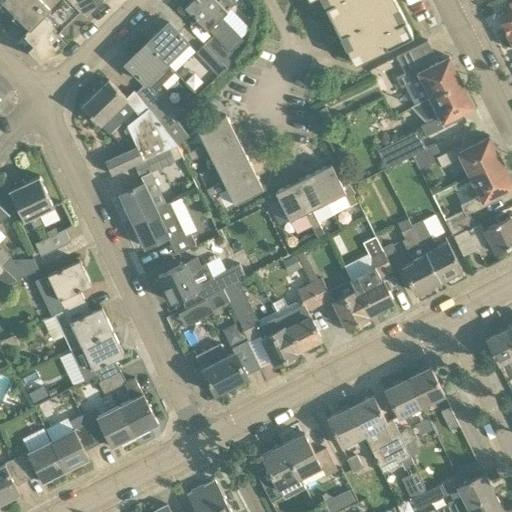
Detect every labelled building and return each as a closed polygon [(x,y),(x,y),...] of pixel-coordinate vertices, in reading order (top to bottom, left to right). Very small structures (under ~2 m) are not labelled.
[(11,11),(15,14),(15,15),(29,0),(3,0),(0,3),(0,5),(8,14),(11,11)] [(17,22),(26,32),(57,0),(29,0),(15,15),(15,14),(12,18),(12,19),(16,15),(20,19),(17,22)] [(57,0),(26,32),(24,34),(33,43),(28,48),(32,52),(41,61),(62,40),(56,35),(80,11),(86,17),(96,7),(92,0),(57,0)] [(228,68),(237,59),(231,52),(243,40),(221,17),(235,4),(233,0),(218,0),(217,2),(215,0),(192,0),(184,8),(207,31),(209,30),(214,35),(205,44),(228,68)] [(354,64),(410,36),(412,35),(394,0),(328,0),(331,4),(325,7),(340,37),(346,34),(352,46),(346,48),(354,64)] [(511,3),(509,5),(511,11),(511,17),(501,22),(511,43),(511,3)] [(169,23),(147,43),(167,63),(188,43),(169,23)] [(401,88),(420,79),(430,99),(462,82),(449,57),(438,62),(427,41),(396,56),(405,74),(396,78),(401,88)] [(145,84),(159,100),(174,119),(184,110),(183,109),(172,109),(160,94),(160,86),(175,72),(167,63),(147,43),(126,64),(145,84)] [(195,53),(218,76),(228,68),(205,44),(195,53)] [(188,72),(182,65),(175,72),(181,79),(188,72)] [(111,175),(134,165),(176,145),(177,145),(148,109),(134,91),(126,98),(108,80),(82,106),(109,134),(122,122),(113,113),(125,101),(139,116),(127,126),(137,147),(105,161),(111,175)] [(462,82),(430,99),(411,108),(427,123),(421,127),(425,136),(461,118),(458,114),(474,106),(462,82)] [(159,100),(148,109),(177,145),(188,137),(183,130),(176,119),(174,119),(159,100)] [(326,108),(317,112),(322,122),(330,118),(326,108)] [(197,130),(204,145),(206,148),(235,134),(226,116),(197,130)] [(377,151),(386,169),(412,157),(427,150),(417,131),(377,151)] [(204,145),(196,150),(200,157),(208,152),(215,167),(244,153),(235,134),(206,148),(204,145)] [(460,159),(470,178),(502,162),(489,136),(474,144),(471,140),(440,155),(435,146),(427,150),(412,157),(419,170),(438,161),(442,168),(460,159)] [(125,206),(131,221),(156,209),(166,204),(150,172),(182,157),(176,145),(134,165),(143,183),(119,194),(120,195),(123,194),(128,204),(125,206)] [(200,157),(196,150),(187,154),(189,157),(191,161),(200,157)] [(223,182),(214,186),(218,193),(226,189),(225,186),(254,171),(244,153),(215,167),(223,182)] [(409,162),(390,171),(398,187),(416,177),(409,162)] [(445,220),(452,236),(474,225),(469,214),(501,198),(499,194),(511,186),(511,182),(502,162),(470,178),(480,196),(461,205),(463,211),(445,220)] [(331,164),(312,174),(333,215),(356,203),(352,195),(354,194),(345,177),(339,180),(331,164)] [(254,171),(225,186),(226,189),(234,204),(263,190),(254,171)] [(294,183),(316,227),(319,225),(318,222),(333,215),(312,174),(294,183)] [(29,218),(34,229),(43,225),(38,215),(54,207),(54,206),(53,207),(39,177),(40,177),(39,176),(24,183),(23,180),(14,184),(16,187),(8,191),(23,221),(29,218)] [(311,226),(312,229),(316,227),(294,183),(275,193),(279,201),(269,206),(279,226),(290,220),(296,234),(311,226)] [(210,197),(218,193),(214,186),(206,190),(208,194),(209,197),(210,197)] [(156,209),(131,221),(139,236),(142,234),(144,239),(141,241),(144,248),(168,237),(177,254),(195,245),(190,234),(183,237),(167,203),(166,204),(156,209)] [(0,223),(8,215),(9,216),(10,215),(0,205),(0,223)] [(474,225),(452,236),(453,238),(454,238),(463,256),(477,249),(477,247),(489,242),(495,254),(511,245),(511,220),(510,217),(484,230),(480,223),(474,226),(474,225)] [(440,282),(411,225),(408,220),(397,224),(404,239),(401,241),(412,261),(402,266),(417,294),(440,282)] [(422,220),(411,225),(440,282),(462,271),(447,241),(435,246),(422,220)] [(316,227),(312,229),(315,233),(317,238),(318,240),(321,238),(325,236),(319,225),(316,227)] [(41,256),(71,242),(65,229),(57,233),(55,228),(46,232),(48,237),(40,241),(35,243),(41,256)] [(374,267),(349,280),(367,315),(393,302),(380,277),(393,270),(391,268),(382,248),(381,249),(375,237),(362,243),(374,267)] [(391,244),(382,248),(391,268),(401,263),(391,244)] [(10,258),(11,257),(0,246),(0,264),(2,266),(10,258)] [(305,268),(312,282),(318,279),(304,252),(297,256),(303,269),(305,268)] [(300,267),(295,255),(282,261),(288,273),(300,267)] [(10,258),(2,266),(16,279),(38,268),(33,257),(13,259),(12,259),(10,258)] [(200,288),(205,298),(223,289),(239,282),(240,281),(235,271),(222,277),(213,260),(204,264),(204,265),(201,266),(197,258),(185,264),(184,263),(158,276),(170,302),(200,288)] [(54,315),(54,316),(85,301),(80,290),(91,285),(79,260),(48,275),(35,281),(51,317),(54,315)] [(0,287),(16,279),(2,266),(0,264),(0,287)] [(321,278),(318,279),(312,282),(310,283),(320,304),(332,298),(347,328),(369,317),(367,315),(349,280),(349,281),(328,292),(321,278)] [(223,289),(229,303),(247,341),(260,335),(275,365),(297,354),(295,351),(278,317),(260,326),(239,282),(223,289)] [(303,304),(278,317),(295,351),(321,338),(307,311),(320,304),(310,283),(297,290),(303,304)] [(212,311),(229,303),(223,289),(205,298),(212,311)] [(81,346),(113,331),(101,307),(90,312),(85,301),(54,316),(70,351),(81,346)] [(498,366),(511,359),(511,342),(505,329),(485,340),(498,366)] [(94,370),(100,382),(120,371),(114,360),(125,355),(113,331),(81,346),(93,371),(94,370)] [(0,341),(0,344),(3,351),(18,344),(14,335),(0,341)] [(235,353),(226,357),(220,344),(196,356),(216,395),(248,378),(235,353)] [(431,367),(407,379),(422,407),(445,395),(431,367)] [(131,399),(120,405),(135,436),(150,428),(149,424),(155,421),(158,425),(159,424),(134,378),(126,383),(120,371),(100,382),(98,383),(104,393),(123,384),(131,399)] [(422,407),(407,379),(384,391),(399,418),(422,407)] [(43,387),(28,394),(33,403),(47,396),(43,387)] [(364,436),(379,468),(395,460),(397,464),(401,462),(404,469),(413,464),(410,456),(405,446),(399,433),(392,420),(387,422),(373,396),(350,408),(364,436)] [(93,409),(82,415),(97,445),(108,439),(112,448),(120,444),(135,436),(120,405),(97,416),(93,409)] [(341,448),(364,436),(350,408),(327,419),(341,448)] [(449,408),(440,412),(450,431),(458,427),(449,408)] [(72,429),(51,440),(66,471),(81,463),(79,459),(86,456),(88,460),(89,459),(85,451),(97,445),(82,415),(69,422),(72,429)] [(399,433),(405,446),(414,442),(407,429),(399,433)] [(304,434),(282,445),(300,478),(320,468),(324,477),(337,470),(326,448),(315,454),(304,434)] [(51,440),(16,457),(28,480),(38,475),(43,483),(44,483),(42,478),(48,475),(50,479),(66,471),(51,440)] [(405,446),(410,456),(420,452),(415,441),(414,442),(405,446)] [(266,466),(255,472),(271,501),(281,496),(278,490),(300,478),(282,445),(260,456),(266,466)] [(357,455),(346,460),(352,471),(344,475),(348,483),(357,479),(354,473),(363,468),(357,455)] [(16,457),(0,465),(0,504),(19,495),(20,495),(16,486),(28,480),(16,457)] [(404,477),(413,497),(425,491),(416,471),(404,477)] [(435,511),(458,511),(494,494),(483,473),(456,486),(461,496),(447,503),(448,505),(435,511)] [(186,494),(195,511),(231,511),(215,480),(186,494)] [(414,497),(420,507),(444,495),(439,485),(414,497)] [(341,494),(347,506),(356,502),(350,490),(341,494)] [(458,511),(503,511),(494,494),(458,511)] [(329,511),(325,503),(308,511),(329,511)]
